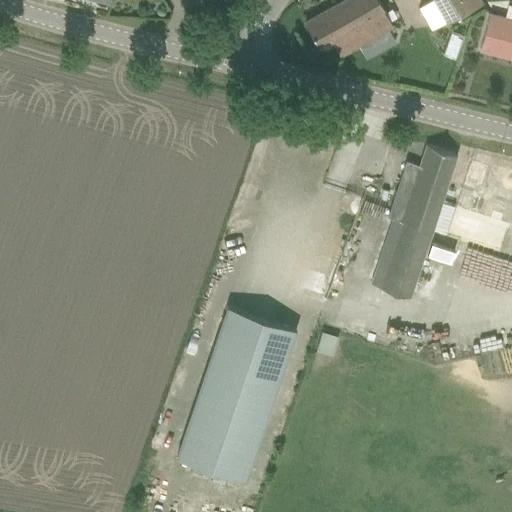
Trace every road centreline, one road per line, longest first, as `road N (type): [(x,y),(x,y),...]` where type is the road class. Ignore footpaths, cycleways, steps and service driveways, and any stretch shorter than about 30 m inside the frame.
road 1 (tertiary): [(511,132),(242,68)]
road 2 (tertiary): [(242,68),(0,3)]
